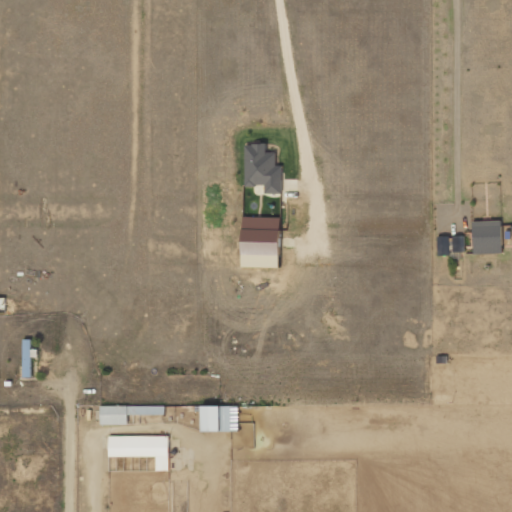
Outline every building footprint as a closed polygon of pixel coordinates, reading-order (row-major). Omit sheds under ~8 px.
[(283,193),(283,166),(277,166),(277,152),(267,152),(267,144),(246,144),(246,186),(266,186),(266,193),(283,193)] [(280,255),(281,217),(243,217),(242,255),(280,255)] [(475,254),(503,253),(502,220),(474,221),(475,254)] [(450,236),(438,236),(439,256),(451,255),(450,236)] [(466,236),(451,236),(451,251),(466,251),(466,236)] [(166,406),(101,406),(101,425),(129,425),(129,415),(166,415),(166,406)] [(239,432),(239,406),(202,406),(202,431),(239,432)] [(110,457),(157,457),(157,471),(170,471),(170,436),(110,436),(110,457)]
